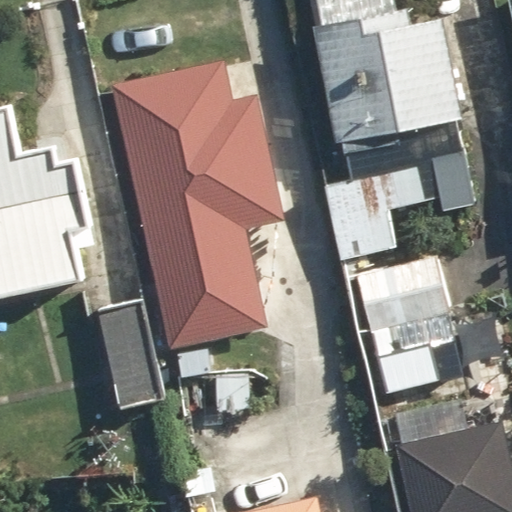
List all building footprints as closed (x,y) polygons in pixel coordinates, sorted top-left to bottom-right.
[(401,12),(392,13),(390,0),(306,0),(311,27),(306,28),(326,143),(459,120),(441,17),(403,23),(401,12)] [(511,0),(501,0),(511,53),(511,0)] [(264,326),(244,233),(284,224),(255,91),(230,97),(222,61),(206,64),(105,86),(163,349),(264,326)] [(0,108),(0,299),(82,281),(71,232),(90,228),(70,141),(15,153),(5,107),(0,108)] [(341,265),(393,252),(383,215),(419,206),(422,217),(475,204),(462,150),(321,184),(341,265)] [(435,250),(349,273),(365,334),(451,311),(435,250)] [(160,402),(138,295),(89,306),(111,412),(160,402)] [(511,511),(511,479),(499,418),(389,441),(403,511),(511,511)] [(321,511),(317,492),(229,511),(321,511)]
